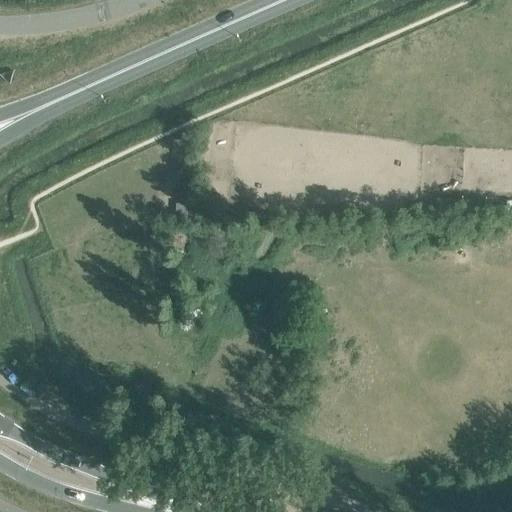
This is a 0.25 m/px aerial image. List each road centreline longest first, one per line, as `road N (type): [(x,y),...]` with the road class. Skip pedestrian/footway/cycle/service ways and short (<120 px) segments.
road 1 (primary): [(286,0),(0,126)]
road 2 (secondary): [(167,511),(67,479),(0,436)]
